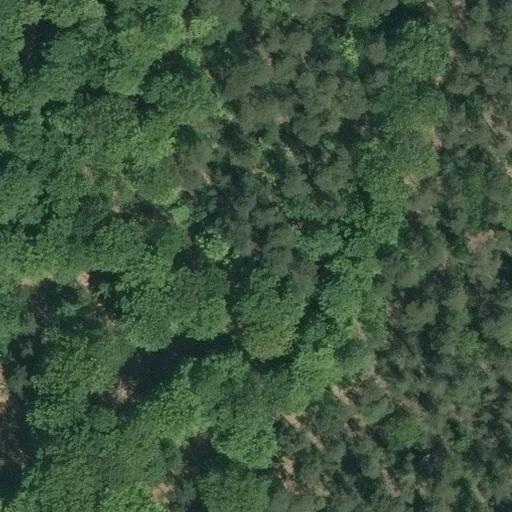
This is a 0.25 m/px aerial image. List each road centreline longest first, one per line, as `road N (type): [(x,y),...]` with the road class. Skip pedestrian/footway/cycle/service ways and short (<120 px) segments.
road 1 (track): [(384,0),(326,174),(511,240)]
road 2 (track): [(326,174),(205,511)]
